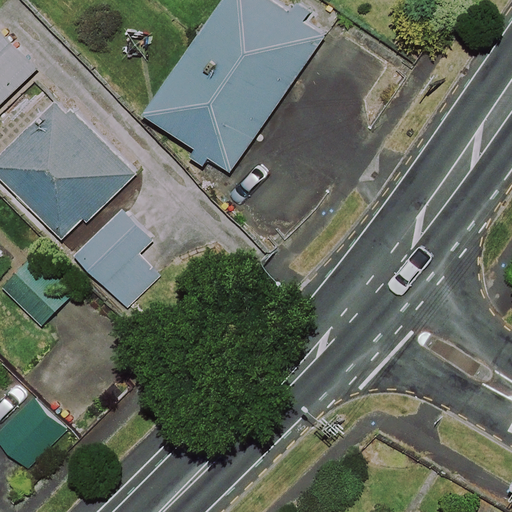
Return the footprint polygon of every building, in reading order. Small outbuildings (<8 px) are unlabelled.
[(331,34),(283,0),(234,0),(156,111),(237,168),(331,34)] [(0,108),(44,67),(0,20),(0,108)] [(135,175),(70,105),(3,166),(68,237),(135,175)] [(157,240),(125,208),(81,253),(133,304),(161,276),(141,257),(157,240)] [(0,235),(0,267),(16,251),(0,235)] [(76,292),(39,255),(9,286),(47,323),(76,292)] [(26,385),(37,395),(0,434),(29,461),(38,469),(137,363),(76,307),(50,336),(61,347),(26,385)]
